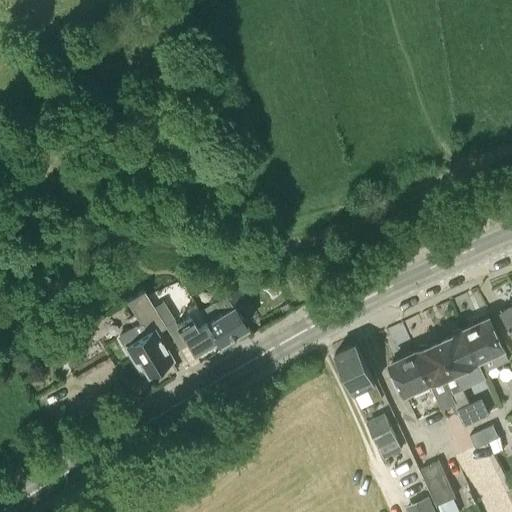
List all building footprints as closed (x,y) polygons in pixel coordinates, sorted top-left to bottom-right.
[(223,294),(228,304),(205,319),(203,320),(215,338),(218,342),(220,341),(245,325),(234,307),(245,300),(236,286),(223,294)] [(119,335),(141,371),(145,369),(148,374),(172,359),(156,334),(167,328),(153,305),(144,290),(126,301),(138,323),(119,335)] [(511,305),(501,311),(511,330),(511,302),(510,303),(511,305)] [(193,352),(215,338),(203,320),(205,319),(196,306),(187,311),(190,317),(176,325),(193,352)] [(505,351),(489,316),(477,322),(474,321),(469,323),(467,326),(464,328),(480,363),(483,361),(487,370),(509,360),(505,351)] [(79,328),(70,336),(77,344),(87,336),(79,328)] [(480,363),(464,328),(461,329),(458,328),(453,330),(452,333),(440,339),(456,374),(480,363)] [(462,388),(456,374),(440,339),(428,344),(425,343),(420,346),(419,348),(416,350),(431,384),(443,378),(465,426),(490,414),(475,382),(462,388)] [(335,352),(362,409),(384,399),(357,342),(335,352)] [(391,361),(406,395),(431,384),(416,350),(413,351),(410,350),(404,353),(403,355),(391,361)] [(367,423),(382,453),(384,452),(386,457),(403,449),(386,414),(367,423)] [(493,424),(470,435),(476,448),(499,437),(493,424)] [(439,505),(456,497),(439,460),(422,468),(439,505)] [(415,501),(419,511),(437,511),(430,494),(415,501)]
